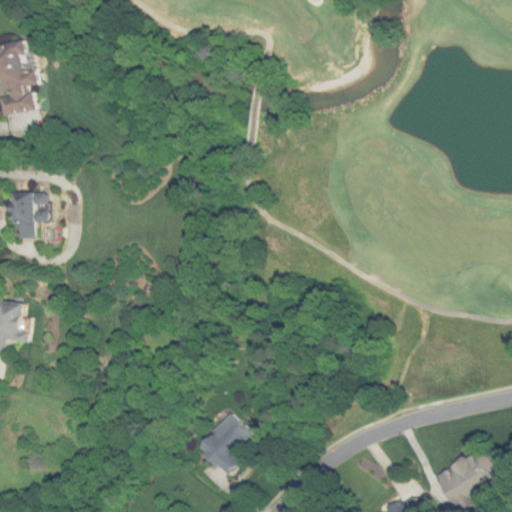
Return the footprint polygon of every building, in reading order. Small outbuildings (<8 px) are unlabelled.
[(0,55),(8,118),(46,113),(43,87),(49,87),(44,41),(0,46),(0,55)] [(44,241),(44,223),(52,223),(52,194),(24,194),(23,240),(44,241)] [(1,357),(18,358),(19,343),(42,344),(43,334),(36,334),(38,304),(3,302),(1,357)] [(254,464),(249,457),(267,442),(244,416),(207,448),(235,480),(254,464)] [(449,474),(466,511),(506,495),(489,456),(449,474)] [(430,511),(422,497),(397,511),(430,511)]
